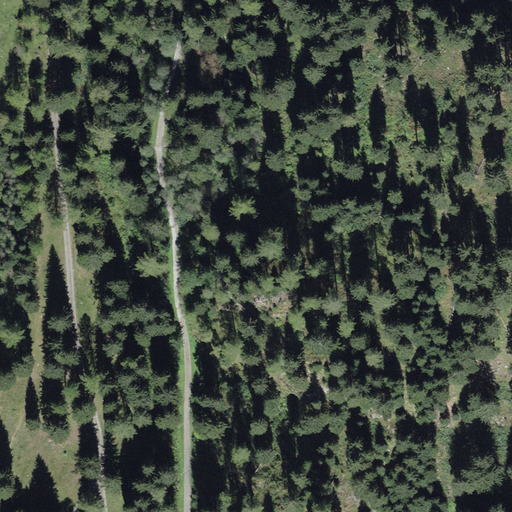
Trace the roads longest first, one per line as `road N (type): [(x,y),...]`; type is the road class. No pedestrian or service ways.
road 1 (track): [(46,0),(69,266),(101,450),(102,483),(76,511)]
road 2 (track): [(194,0),(159,143),(185,342),(185,511)]
